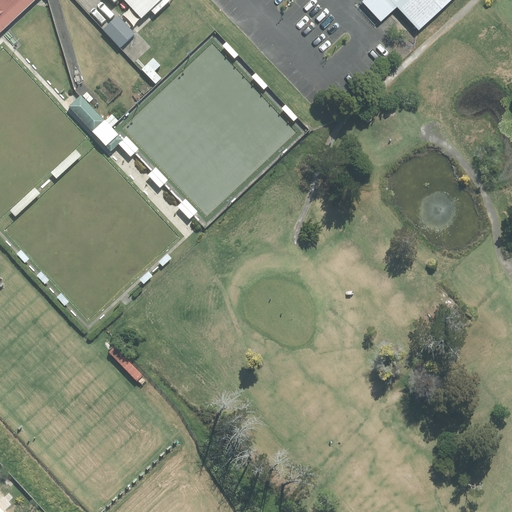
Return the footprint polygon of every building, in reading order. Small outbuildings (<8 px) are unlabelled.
[(0,0),(0,33),(36,0),(0,0)] [(163,1),(162,0),(107,0),(112,5),(117,0),(139,24),(163,1)] [(360,0),(357,4),(355,6),(375,27),(393,10),(415,33),(449,0),(360,0)] [(119,15),(101,30),(118,49),(136,33),(119,15)] [(225,44),(221,48),(232,60),(236,56),(225,44)] [(254,76),(250,80),(261,91),(265,87),(254,76)] [(78,97),(66,109),(89,134),(101,122),(78,97)] [(284,107),(280,111),(291,123),(295,119),(284,107)] [(110,116),(104,122),(111,130),(117,123),(110,116)] [(101,122),(89,134),(103,149),(116,137),(101,122)] [(125,138),(116,146),(128,160),(137,152),(125,138)] [(74,152),(50,175),(56,181),(80,159),(74,152)] [(155,169),(146,177),(159,190),(167,182),(155,169)] [(33,190),(8,213),(14,219),(39,196),(33,190)] [(183,201),(175,209),(187,222),(196,214),(183,201)] [(19,252),(15,255),(24,265),(28,261),(19,252)] [(166,255),(157,264),(162,268),(170,260),(166,255)] [(147,273),(138,282),(142,286),(151,278),(147,273)] [(39,274),(35,277),(43,287),(47,283),(39,274)] [(126,293),(116,303),(124,311),(134,301),(126,293)] [(59,296),(55,300),(63,309),(68,305),(59,296)] [(141,377),(113,349),(107,354),(135,383),(141,377)]
